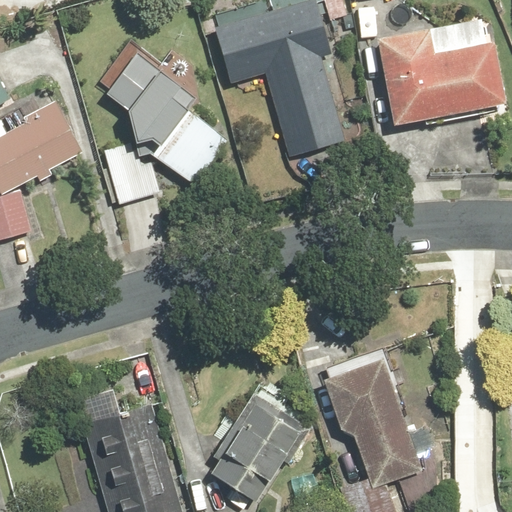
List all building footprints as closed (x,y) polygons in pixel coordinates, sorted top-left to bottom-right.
[(341,0),(321,0),(318,1),(328,27),(348,19),(341,0)] [(311,1),(209,31),(226,87),(261,76),(286,159),(343,142),(318,59),(328,56),(311,1)] [(423,32),(371,42),(388,130),(501,107),(488,44),(428,56),(423,32)] [(152,144),(144,155),(191,188),(226,140),(165,97),(179,77),(130,41),(99,83),(106,88),(99,97),(127,117),(122,123),(152,144)] [(21,126),(0,136),(0,194),(33,178),(37,184),(49,178),(46,172),(79,155),(51,102),(18,119),(21,126)] [(19,192),(0,198),(0,244),(33,235),(19,192)] [(347,435),(367,489),(417,470),(376,360),(318,382),(334,430),(347,435)] [(213,462),(204,476),(249,503),(275,462),(285,468),(308,430),(298,423),(305,412),(256,382),(208,459),(213,462)] [(175,511),(147,405),(79,423),(102,511),(175,511)]
